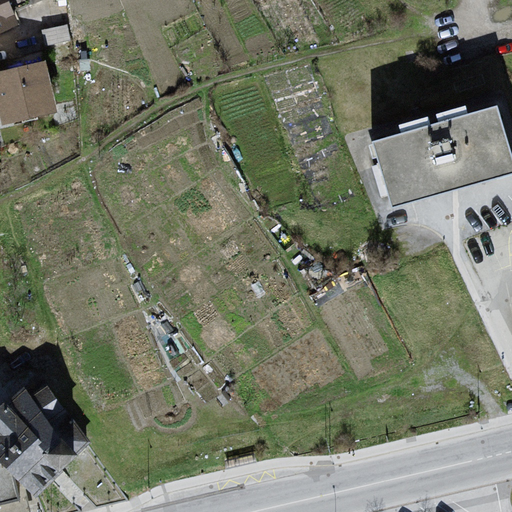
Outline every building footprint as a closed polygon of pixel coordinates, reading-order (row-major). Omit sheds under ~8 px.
[(12,0),(0,0),(0,37),(25,28),(12,0)] [(54,67),(0,76),(0,92),(11,130),(64,119),(54,67)] [(511,109),(368,145),(393,209),(511,178),(511,109)] [(26,390),(0,416),(0,459),(26,483),(35,491),(85,439),(56,400),(40,380),(26,390)] [(0,508),(29,502),(26,483),(0,459),(0,508)]
